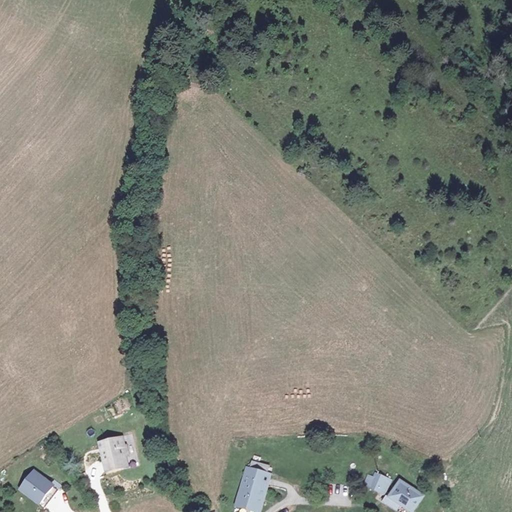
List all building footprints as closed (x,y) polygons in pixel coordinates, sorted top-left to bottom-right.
[(126,469),(125,459),(130,458),(133,458),(131,439),(105,442),(106,456),(108,456),(110,471),(126,469)] [(252,462),(250,470),(267,475),(269,467),(252,462)] [(42,493),(47,497),(57,487),(34,466),(20,481),(37,498),(42,493)] [(254,511),(260,511),(269,476),(267,475),(250,470),(247,469),(237,508),(254,511)] [(386,494),(391,479),(377,474),(375,479),(368,476),(366,483),(377,488),(376,491),(386,494)] [(422,495),(398,481),(390,498),(386,496),(383,503),(398,511),(402,504),(414,511),(422,495)] [(47,497),(42,493),(37,498),(36,499),(41,503),(47,497)]
